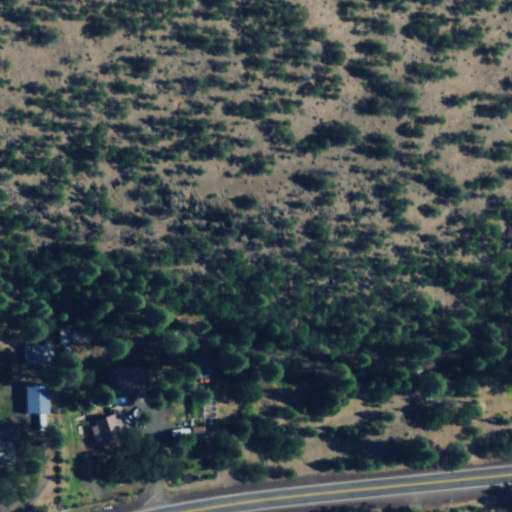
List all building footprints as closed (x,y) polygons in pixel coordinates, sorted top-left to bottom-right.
[(21,344),(22,364),(49,363),(49,343),(21,344)] [(115,365),(116,389),(152,387),(151,363),(115,365)] [(25,412),(47,411),(47,382),(25,383),(25,412)] [(94,443),(123,434),(116,413),(87,423),(94,443)] [(0,461),(13,459),(10,438),(0,439),(0,461)]
